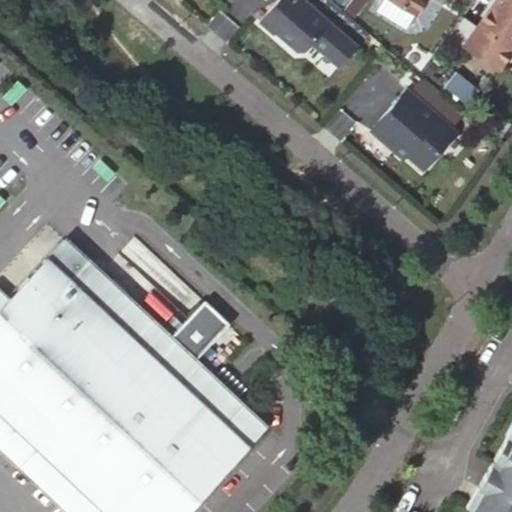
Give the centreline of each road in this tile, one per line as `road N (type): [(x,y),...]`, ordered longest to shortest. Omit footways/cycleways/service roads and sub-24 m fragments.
road 1 (residential): [(133,0),(476,286)]
road 2 (residential): [(344,511),(476,286)]
